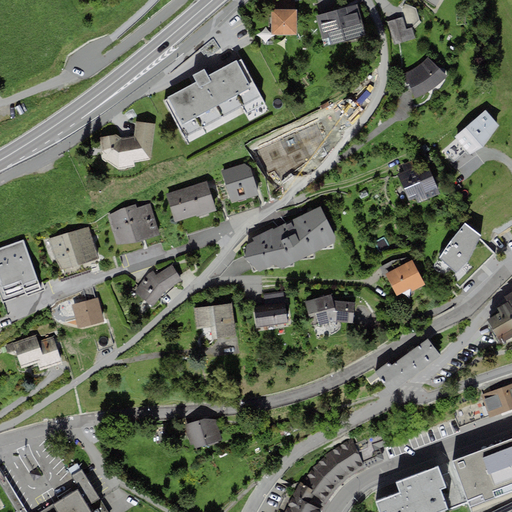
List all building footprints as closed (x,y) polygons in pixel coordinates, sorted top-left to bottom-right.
[(273,0),(274,8),(270,8),(271,34),(296,33),(296,8),(293,8),(292,0),(273,0)] [(343,6),(317,13),(325,43),(364,33),(356,3),(343,6)] [(401,18),(387,22),(393,42),(413,36),(410,28),(405,29),(401,18)] [(447,75),(428,56),(422,61),(416,65),(409,70),(402,73),(406,84),(409,83),(409,84),(414,98),(421,95),(427,91),(436,85),(442,80),(447,75)] [(192,84),(164,99),(184,135),(242,103),(247,112),(264,103),(239,59),(209,75),(205,68),(194,75),(197,81),(192,84)] [(485,109),(454,136),(456,138),(441,151),(452,163),(466,151),(469,153),(474,150),(483,146),(499,125),(485,109)] [(155,122),(135,121),(134,135),(123,136),(120,137),(114,134),(98,136),(101,157),(118,167),(134,166),(134,160),(150,158),(155,122)] [(307,125),(274,139),(278,148),(284,145),(292,165),(306,159),(305,156),(325,148),(317,129),(310,132),(307,125)] [(415,166),(413,161),(403,165),(406,171),(398,174),(409,199),(417,196),(419,201),(440,192),(427,161),(415,166)] [(245,163),(220,171),(230,202),(258,194),(251,171),(249,167),(245,163)] [(207,181),(166,192),(174,220),(215,208),(209,186),(207,181)] [(135,205),(107,213),(116,245),(142,237),(159,233),(150,204),(135,208),(135,205)] [(253,240),(247,243),(246,258),(254,270),(293,267),(292,260),(314,258),(314,250),(333,248),(336,236),(319,205),(279,224),(252,237),(253,240)] [(480,238),(481,235),(464,223),(439,256),(455,272),(451,277),(460,286),(482,266),(494,254),(480,238)] [(88,226),(49,237),(58,269),(98,257),(88,226)] [(24,238),(0,247),(0,297),(2,303),(25,294),(26,297),(44,290),(24,238)] [(382,277),(386,274),(396,294),(411,286),(413,290),(425,284),(413,259),(409,261),(407,257),(392,259),(380,266),(376,271),(382,277)] [(151,305),(159,296),(161,298),(167,292),(173,287),(173,285),(180,279),(171,264),(155,274),(152,270),(134,291),(151,305)] [(511,289),(504,296),(507,301),(496,307),(499,312),(488,318),(501,342),(511,336),(511,289)] [(264,305),(253,307),(256,326),(288,321),(283,291),(262,294),(264,305)] [(331,293),(303,300),(311,326),(335,320),(351,321),(353,301),(331,300),(331,293)] [(98,297),(72,304),(78,327),(92,323),(104,320),(98,297)] [(232,303),(194,309),(197,328),(209,326),(211,339),(236,335),(232,303)] [(35,336),(7,345),(6,352),(15,349),(21,367),(36,362),(38,369),(60,362),(52,337),(36,342),(35,336)] [(381,363),(368,372),(383,392),(434,354),(423,340),(384,366),(381,363)] [(511,381),(477,394),(481,403),(452,413),(457,426),(486,416),(511,407),(511,381)] [(214,419),(199,419),(181,424),(187,444),(190,443),(191,447),(219,440),(214,419)] [(380,448),(385,445),(381,434),(366,441),(368,444),(357,450),(365,467),(367,466),(368,467),(385,460),(380,448)] [(511,436),(504,440),(452,459),(472,511),(504,511),(511,509),(511,436)] [(353,445),(347,439),(328,451),(314,465),(306,475),(293,495),(308,502),(312,497),(325,505),(335,488),(347,477),(365,467),(357,450),(353,445)] [(399,489),(375,499),(379,511),(431,511),(447,506),(440,487),(446,485),(438,464),(422,471),(396,481),(399,489)] [(108,511),(83,468),(71,475),(79,487),(36,511),(108,511)] [(0,484),(16,511),(27,511),(0,469),(0,484)] [(293,495),(284,511),(321,511),(323,510),(308,502),(293,495)]
